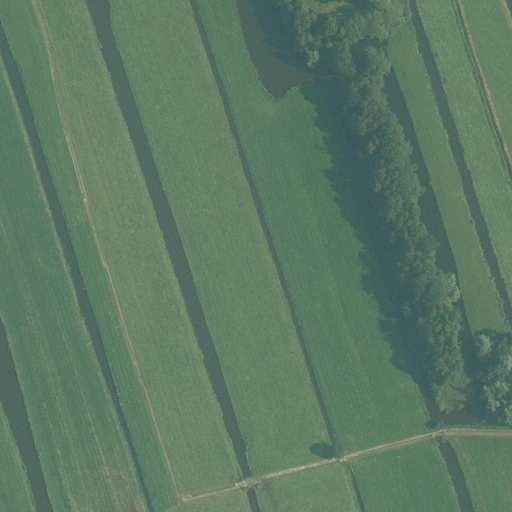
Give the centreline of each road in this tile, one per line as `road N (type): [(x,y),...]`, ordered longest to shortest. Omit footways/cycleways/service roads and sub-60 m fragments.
road 1 (track): [(34,0),(176,492),(184,499),(449,431),(511,434)]
road 2 (track): [(205,0),(354,455)]
